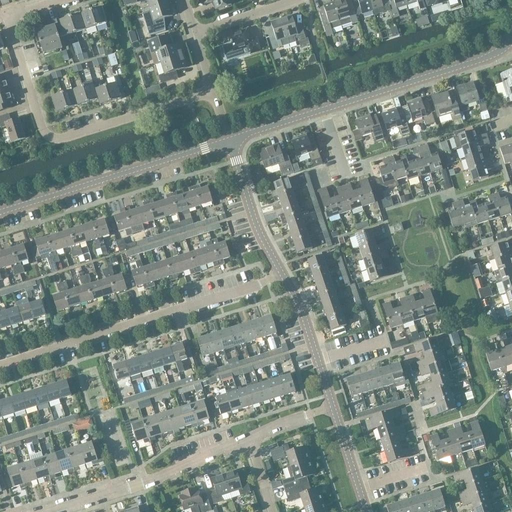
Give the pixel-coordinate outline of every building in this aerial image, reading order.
[(147,2),(150,11),(150,12),(169,6),(167,0),(139,0),(140,4),(147,2)] [(198,0),(199,4),(201,5),(202,4),(203,6),(214,2),(216,8),(231,3),(229,0),(198,0)] [(352,24),(358,22),(351,0),(345,2),(344,0),(342,0),(334,3),(341,27),(351,23),(352,24)] [(351,0),(358,22),(356,16),(362,14),(362,15),(372,11),(368,0),(351,0)] [(390,10),(389,6),(386,0),(368,0),(372,11),(374,15),(390,10)] [(396,9),(407,6),(404,0),(386,0),(389,6),(395,4),(396,9)] [(404,0),(407,6),(417,3),(419,11),(426,9),(423,0),(404,0)] [(331,30),(341,27),(334,3),(323,6),(325,11),(319,13),(326,37),(333,35),(331,30)] [(150,12),(150,11),(142,14),(148,31),(163,26),(161,20),(172,16),(169,6),(150,12)] [(102,8),(91,11),(96,27),(106,24),(102,8)] [(96,27),(91,11),(81,15),(86,30),(96,27)] [(81,15),(70,18),(75,34),(86,30),(81,15)] [(281,19),(289,45),(305,40),(301,26),(295,28),(291,16),(281,19)] [(60,21),(62,27),(65,37),(75,34),(70,18),(60,21)] [(272,50),(289,45),(281,19),(270,23),(274,34),(268,36),(272,50)] [(58,37),(58,36),(55,26),(36,32),(40,43),(58,37)] [(230,44),(223,47),(226,58),(242,53),(241,50),(248,47),(250,54),(260,51),(257,39),(250,41),(246,30),(228,36),(230,44)] [(155,65),(161,63),(184,56),(180,45),(163,50),(161,43),(171,40),(170,36),(148,43),(151,55),(144,57),(147,66),(154,64),(155,65)] [(62,48),(59,39),(58,37),(40,43),(43,54),(62,48)] [(272,58),(279,57),(278,50),(271,51),(272,58)] [(115,55),(108,57),(111,68),(118,66),(115,55)] [(188,68),(184,56),(161,63),(165,74),(158,76),(161,84),(173,80),(171,73),(188,68)] [(511,70),(500,74),(507,97),(503,98),(505,103),(511,101),(511,70)] [(0,93),(10,91),(6,79),(3,80),(1,75),(0,75),(0,93)] [(106,87),(110,103),(121,99),(116,84),(114,77),(107,79),(109,86),(106,87)] [(333,82),(335,87),(345,83),(343,78),(333,82)] [(98,100),(95,90),(93,84),(83,88),(88,103),(98,100)] [(462,105),(457,106),(460,113),(470,110),(468,104),(477,101),(478,105),(484,103),(480,90),(474,92),(472,84),(457,88),(462,105)] [(98,100),(100,106),(110,103),(106,87),(95,90),(98,100)] [(77,107),(88,103),(83,88),(73,91),(77,107)] [(13,102),(10,91),(0,93),(0,111),(11,108),(10,103),(13,102)] [(67,110),(77,107),(73,91),(62,94),(67,110)] [(460,113),(457,106),(456,104),(451,106),(447,93),(436,96),(437,97),(432,99),(438,117),(449,113),(451,121),(460,118),(459,114),(460,113)] [(57,113),(67,110),(62,94),(52,97),(57,113)] [(425,127),(435,124),(427,100),(421,102),(420,98),(412,101),(412,103),(406,105),(412,121),(422,118),(425,127)] [(400,136),(410,133),(402,110),(396,112),(395,108),(387,111),(388,113),(381,115),(387,131),(397,128),(400,136)] [(11,122),(9,114),(0,116),(0,126),(1,129),(6,127),(11,143),(25,139),(19,119),(11,122)] [(355,122),(358,131),(352,133),(355,142),(362,139),(361,137),(371,134),(374,142),(383,139),(375,116),(370,118),(369,115),(361,117),(361,119),(355,122)] [(461,147),(487,139),(485,134),(475,137),(473,131),(463,134),(462,130),(453,133),(454,136),(452,137),(456,149),(461,147)] [(322,164),(320,159),(312,137),(307,139),(306,135),(296,139),(296,140),(292,142),(297,158),(308,155),(310,163),(311,163),(312,167),(322,164)] [(464,159),(480,154),(478,148),(489,145),(487,139),(461,147),(464,159)] [(511,144),(499,148),(504,165),(510,163),(511,169),(511,144)] [(421,147),(430,174),(441,171),(436,155),(430,157),(427,145),(421,147)] [(279,170),(290,166),(285,152),(280,154),(277,146),(259,152),(264,169),(278,164),(279,170)] [(418,178),(430,174),(421,147),(416,148),(419,160),(413,161),(418,178)] [(468,170),(491,163),(489,158),(482,160),(480,154),(464,159),(468,170)] [(406,178),(401,162),(395,164),(393,157),(388,159),(395,181),(406,178)] [(407,182),(418,178),(413,161),(407,163),(405,157),(400,159),(401,162),(406,178),(407,182)] [(395,181),(388,159),(382,160),(384,167),(378,169),(381,178),(375,180),(378,190),(385,188),(383,185),(395,181)] [(492,169),(491,163),(468,170),(471,182),(488,177),(486,171),(492,169)] [(307,187),(311,185),(307,173),(303,175),(307,187)] [(272,198),(292,192),(288,180),(274,185),(276,192),(271,193),(272,198)] [(357,192),(362,208),(374,204),(366,180),(360,182),(362,190),(357,192)] [(315,197),(311,185),(307,187),(311,199),(315,197)] [(362,208),(357,192),(352,193),(350,185),(343,187),(351,212),(362,208)] [(194,188),(200,207),(212,203),(207,188),(200,190),(199,186),(194,188)] [(351,212),(343,187),(337,189),(340,198),(334,199),(339,215),(351,212)] [(200,207),(194,188),(189,189),(191,194),(184,196),(189,211),(200,207)] [(328,219),(339,215),(334,199),(329,201),(325,189),(318,191),(328,219)] [(292,192),(272,198),(274,203),(279,202),(282,208),(296,204),(292,192)] [(492,195),(499,218),(511,214),(505,198),(499,200),(497,193),(492,195)] [(189,211),(184,196),(177,198),(176,194),(171,195),(177,214),(189,211)] [(177,214),(171,195),(166,197),(167,201),(160,203),(165,218),(177,214)] [(489,203),(483,205),(488,222),(499,218),(492,195),(487,197),(489,203)] [(315,210),(319,209),(315,197),(311,199),(315,210)] [(165,218),(160,203),(154,205),(152,201),(147,202),(154,222),(165,218)] [(475,222),(470,206),(464,208),(462,201),(457,203),(464,225),(475,222)] [(476,226),(488,222),(483,205),(477,207),(475,201),(469,203),(470,206),(475,222),(476,226)] [(144,208),(137,210),(142,226),(154,222),(147,202),(142,204),(144,208)] [(453,229),(464,225),(457,203),(451,204),(453,211),(447,213),(453,229)] [(298,209),(296,204),(282,208),(284,215),(279,217),(280,222),(300,215),(299,214),(306,212),(304,206),(298,209)] [(142,226),(137,210),(130,212),(129,208),(124,210),(130,229),(142,226)] [(319,222),(323,221),(319,209),(315,210),(319,222)] [(130,229),(124,210),(119,211),(120,216),(113,218),(118,233),(125,231),(127,237),(132,236),(130,229)] [(300,215),(280,222),(282,227),(287,225),(289,232),(304,227),(300,215)] [(205,221),(206,226),(218,222),(217,217),(205,221)] [(104,221),(92,224),(100,249),(102,256),(107,255),(103,241),(102,242),(101,238),(109,236),(104,221)] [(195,229),(206,226),(205,221),(193,225),(195,229)] [(327,233),(323,221),(319,222),(323,234),(327,233)] [(81,228),(85,243),(93,241),(94,244),(93,244),(95,251),(100,249),(92,224),(81,228)] [(394,234),(403,231),(400,224),(392,226),(394,234)] [(181,229),(183,233),(195,229),(193,225),(181,229)] [(287,240),(288,245),(307,239),(307,238),(313,236),(311,231),(306,233),(304,227),(289,232),(292,238),(287,240)] [(69,232),(76,257),(82,255),(80,249),(79,249),(78,246),(85,243),(81,228),(69,232)] [(170,232),(171,237),(183,233),(181,229),(170,232)] [(358,249),(375,243),(373,239),(381,236),(379,229),(354,237),(358,249)] [(72,258),(76,257),(69,232),(58,235),(63,250),(70,248),(71,251),(70,252),(72,258)] [(158,236),(160,240),(171,237),(170,232),(158,236)] [(327,233),(323,234),(327,248),(332,247),(327,233)] [(55,253),(63,250),(58,235),(46,239),(54,264),(55,264),(59,262),(57,256),(56,256),(55,253)] [(148,244),(160,240),(158,236),(146,240),(148,244)] [(37,248),(32,249),(35,259),(40,257),(40,258),(40,257),(41,261),(47,260),(51,274),(57,272),(55,264),(54,264),(46,239),(42,240),(41,237),(35,239),(36,242),(35,242),(37,248)] [(217,239),(212,241),(214,248),(213,248),(219,267),(224,266),(223,261),(230,259),(225,244),(219,246),(217,239)] [(311,250),(307,239),(288,245),(290,250),(295,248),(297,255),(311,250)] [(136,248),(148,244),(146,240),(135,243),(136,248)] [(123,241),(117,243),(120,253),(125,251),(136,248),(135,243),(125,246),(123,241)] [(208,249),(202,251),(206,266),(213,264),(214,269),(219,267),(213,248),(212,242),(210,242),(206,244),(208,249)] [(377,249),(375,243),(358,249),(362,261),(386,253),(384,246),(377,249)] [(494,260),(511,254),(511,248),(508,249),(506,243),(490,248),(494,260)] [(12,249),(20,274),(25,273),(23,266),(21,267),(20,263),(29,261),(24,246),(12,249)] [(1,253),(5,268),(13,266),(14,269),(13,269),(15,276),(20,274),(12,249),(1,253)] [(200,268),(206,266),(202,251),(190,255),(196,275),(201,273),(200,268)] [(338,265),(343,264),(339,251),(334,253),(338,265)] [(389,260),(386,253),(362,261),(366,272),(382,267),(381,262),(389,260)] [(498,272),(511,267),(511,261),(511,260),(511,254),(494,260),(498,272)] [(191,276),(196,275),(190,255),(178,259),(183,274),(189,272),(191,276)] [(305,271),(306,275),(327,269),(323,257),(308,262),(310,269),(305,271)] [(177,275),(183,274),(178,259),(166,262),(172,282),(178,280),(177,275)] [(143,269),(144,269),(141,262),(136,263),(138,271),(131,273),(136,288),(143,286),(144,291),(149,290),(143,269)] [(168,283),(172,282),(166,262),(155,266),(159,281),(166,279),(168,283)] [(342,277),(347,275),(343,264),(338,265),(342,277)] [(155,266),(144,269),(143,269),(149,290),(155,288),(153,283),(159,281),(155,266)] [(384,272),(382,267),(366,272),(369,284),(394,276),(392,269),(384,272)] [(502,283),(511,279),(511,267),(498,272),(502,283)] [(107,270),(115,295),(126,291),(122,277),(114,279),(113,276),(114,275),(112,269),(107,270)] [(327,269),(306,275),(308,281),(313,279),(315,285),(330,281),(327,269)] [(115,295),(107,270),(102,272),(104,278),(105,278),(106,281),(99,284),(103,299),(115,295)] [(350,286),(347,275),(342,277),(346,288),(350,287),(350,286)] [(89,276),(84,277),(92,302),(103,299),(99,284),(91,286),(90,283),(91,282),(89,276)] [(76,291),(80,306),(92,302),(84,277),(79,279),(81,285),(83,285),(84,288),(76,291)] [(483,288),(480,279),(475,281),(478,289),(483,288)] [(505,294),(511,292),(511,279),(502,283),(505,294)] [(330,281),(315,285),(318,292),(313,293),(315,299),(334,292),(330,281)] [(80,306),(76,291),(68,293),(67,290),(68,289),(66,283),(61,284),(69,309),(80,306)] [(57,313),(69,309),(61,284),(56,286),(58,292),(59,292),(61,295),(53,298),(57,313)] [(354,299),(359,297),(355,285),(350,286),(350,287),(354,299)] [(489,288),(478,291),(481,300),(492,297),(489,288)] [(420,304),(425,319),(436,316),(428,291),(422,293),(425,302),(420,304)] [(334,292),(315,299),(316,304),(321,302),(323,309),(338,304),(334,292)] [(358,310),(363,309),(359,297),(354,299),(358,310)] [(425,319),(420,304),(415,305),(412,297),(405,299),(413,323),(425,319)] [(413,323),(405,299),(399,301),(402,309),(397,311),(402,327),(413,323)] [(30,305),(35,320),(46,316),(42,301),(30,305)] [(338,304),(323,309),(325,315),(320,317),(322,322),(342,316),(338,304)] [(390,331),(402,327),(397,311),(392,313),(389,304),(382,307),(390,331)] [(35,320),(30,305),(18,309),(23,324),(35,320)] [(0,309),(1,314),(0,314),(0,330),(0,331),(12,327),(7,312),(5,308),(0,309)] [(23,324),(18,309),(7,312),(12,327),(23,324)] [(366,320),(363,309),(358,310),(362,322),(366,320)] [(346,327),(342,316),(322,322),(324,327),(329,325),(333,339),(345,335),(343,328),(346,327)] [(260,321),(265,338),(272,336),(273,340),(277,338),(276,335),(277,335),(271,318),(260,321)] [(266,342),(265,338),(260,321),(249,324),(255,341),(261,339),(262,343),(266,342)] [(239,328),(244,344),(250,343),(251,346),(256,345),(255,341),(249,324),(239,328)] [(246,348),(244,344),(239,328),(229,331),(234,348),(240,346),(241,350),(246,348)] [(235,352),(234,348),(229,331),(218,334),(223,351),(230,349),(231,353),(235,352)] [(225,355),(223,351),(218,334),(208,338),(213,354),(219,352),(221,356),(225,355)] [(214,358),(213,354),(208,338),(197,341),(202,358),(208,356),(209,360),(214,358)] [(436,340),(404,351),(406,358),(422,352),(423,357),(439,351),(436,340)] [(505,368),(511,365),(511,358),(506,340),(501,341),(504,349),(497,352),(504,374),(507,374),(505,368)] [(397,341),(389,343),(392,350),(399,348),(397,341)] [(174,348),(171,349),(175,364),(178,373),(184,371),(181,362),(187,360),(192,358),(189,348),(184,350),(182,345),(181,346),(181,344),(179,344),(175,345),(174,346),(174,348)] [(502,375),(504,374),(497,352),(490,354),(487,346),(483,347),(491,372),(500,369),(502,375)] [(164,367),(175,364),(171,349),(159,353),(164,367)] [(270,352),(272,357),(283,353),(281,349),(270,352)] [(261,360),(272,357),(270,352),(260,356),(261,360)] [(443,363),(440,352),(423,357),(425,362),(417,365),(419,371),(443,363)] [(152,371),(164,367),(159,353),(148,356),(152,371)] [(141,375),(152,371),(148,356),(136,360),(141,375)] [(251,364),(261,360),(260,356),(249,359),(251,364)] [(273,360),(274,365),(285,361),(284,357),(273,360)] [(240,367),(251,364),(249,359),(239,362),(240,367)] [(129,378),(141,375),(136,360),(124,364),(129,378)] [(229,370),(240,367),(239,362),(228,366),(229,370)] [(443,363),(419,371),(421,378),(429,376),(431,380),(447,375),(451,374),(448,362),(443,363)] [(117,382),(129,378),(124,364),(113,367),(117,382)] [(400,365),(389,368),(394,386),(395,389),(401,387),(405,386),(409,385),(406,374),(403,375),(400,365)] [(219,374),(229,370),(228,366),(217,369),(219,374)] [(395,389),(394,386),(389,368),(377,372),(382,389),(390,387),(391,391),(395,390),(395,389)] [(368,375),(373,392),(379,390),(380,394),(383,393),(382,389),(377,372),(368,375)] [(282,375),(278,376),(284,396),(295,393),(290,376),(283,378),(282,375)] [(374,396),(373,392),(368,375),(357,378),(362,395),(369,394),(369,397),(374,396)] [(447,375),(431,380),(433,386),(425,388),(427,394),(448,388),(451,387),(447,375)] [(181,381),(182,386),(194,382),(193,377),(181,381)] [(271,378),(267,379),(268,383),(274,400),(284,396),(279,379),(272,381),(271,378)] [(363,399),(362,395),(357,378),(345,381),(351,399),(358,397),(359,400),(363,399)] [(171,389),(182,386),(181,381),(169,385),(171,389)] [(261,381),(257,382),(263,403),(274,400),(268,383),(262,385),(261,381)] [(55,385),(60,400),(72,396),(67,382),(55,385)] [(257,382),(246,386),(247,390),(253,407),(263,403),(257,382)] [(60,400),(55,385),(44,389),(48,403),(60,400)] [(159,393),(171,389),(169,385),(158,388),(159,393)] [(148,397),(159,393),(158,388),(146,392),(148,397)] [(240,388),(235,389),(242,410),(253,407),(247,390),(241,392),(240,388)] [(436,404),(452,399),(448,388),(427,394),(424,395),(426,402),(434,399),(436,404)] [(48,403),(44,389),(32,392),(37,407),(48,403)] [(235,389),(225,393),(226,396),(231,413),(242,410),(235,389)] [(37,407),(32,392),(20,396),(25,411),(37,407)] [(136,401),(148,397),(146,392),(135,396),(136,401)] [(215,399),(221,417),(231,413),(226,396),(220,398),(219,395),(215,396),(216,399),(215,399)] [(20,396),(9,400),(13,414),(25,411),(20,396)] [(125,404),(136,401),(135,396),(123,400),(125,404)] [(163,401),(162,396),(149,400),(151,405),(163,401)] [(409,398),(398,402),(399,406),(411,403),(409,398)] [(456,410),(452,399),(436,404),(437,409),(429,412),(431,418),(456,410)] [(0,412),(2,418),(13,414),(9,400),(0,402),(0,412)] [(203,402),(191,406),(198,427),(203,426),(202,422),(209,420),(203,402)] [(191,406),(179,410),(185,428),(191,426),(192,429),(198,427),(191,406)] [(179,410),(167,414),(174,435),(179,433),(178,430),(185,428),(179,410)] [(374,419),(377,430),(393,426),(391,420),(400,418),(398,411),(374,419)] [(167,414),(155,418),(161,435),(167,433),(168,436),(174,435),(167,414)] [(56,427),(67,423),(66,418),(54,422),(56,427)] [(155,418),(143,421),(150,442),(155,441),(154,437),(161,435),(155,418)] [(130,421),(124,423),(129,441),(135,439),(136,443),(143,441),(144,444),(150,442),(143,421),(131,425),(130,421)] [(44,431),(56,427),(54,422),(42,425),(44,431)] [(468,436),(473,451),(484,447),(476,423),(470,425),(473,434),(468,436)] [(32,434),(44,431),(42,425),(31,429),(32,434)] [(381,442),(405,435),(403,428),(394,430),(393,426),(377,430),(381,442)] [(473,451),(468,436),(463,437),(460,428),(453,431),(461,455),(473,451)] [(21,438),(32,434),(31,429),(19,433),(21,438)] [(444,443),(450,458),(461,455),(453,431),(447,433),(449,441),(444,443)] [(9,442),(21,438),(19,433),(8,436),(9,442)] [(384,454),(400,449),(398,443),(407,440),(405,435),(381,442),(384,454)] [(438,462),(450,458),(444,443),(439,444),(437,436),(430,438),(438,462)] [(80,447),(86,465),(92,463),(93,466),(104,462),(97,441),(80,447)] [(291,467),(310,461),(305,448),(289,453),(287,446),(275,449),(269,451),(273,462),(279,460),(279,461),(288,458),(291,467)] [(78,467),(86,465),(80,447),(68,451),(75,472),(80,471),(78,467)] [(400,449),(384,454),(388,466),(412,458),(410,451),(401,453),(400,449)] [(55,455),(61,472),(67,470),(69,474),(75,472),(68,451),(55,455)] [(54,475),(61,472),(55,455),(43,459),(50,480),(55,478),(54,475)] [(44,482),(50,480),(43,459),(31,463),(37,480),(43,478),(44,482)] [(475,460),(465,463),(467,469),(477,466),(475,460)] [(285,493),(309,485),(307,477),(314,475),(310,461),(291,467),(294,478),(281,482),(285,493)] [(31,482),(37,480),(31,463),(19,467),(26,488),(32,486),(31,482)] [(21,489),(26,488),(19,467),(7,470),(12,488),(19,486),(21,489)] [(465,487),(481,482),(478,470),(453,478),(455,484),(463,482),(465,487)] [(224,475),(230,493),(238,490),(240,496),(250,493),(246,479),(239,482),(237,473),(236,473),(235,471),(224,475)] [(215,489),(209,491),(214,505),(223,502),(221,496),(230,493),(224,475),(212,479),(213,480),(212,480),(215,489)] [(466,492),(458,494),(461,501),(485,493),(481,482),(465,487),(466,492)] [(311,492),(309,485),(285,493),(288,503),(301,499),(304,509),(323,503),(319,489),(311,492)] [(183,496),(179,497),(184,510),(198,506),(199,511),(207,511),(211,511),(208,499),(202,501),(199,491),(195,492),(194,489),(182,493),(183,496)] [(429,495),(434,511),(435,511),(440,510),(441,511),(445,511),(445,509),(439,491),(429,495)] [(485,493),(461,501),(463,507),(471,505),(472,510),(489,505),(485,493)] [(434,511),(429,495),(419,498),(423,511),(434,511)] [(423,511),(419,498),(408,501),(411,511),(423,511)] [(411,511),(408,501),(397,505),(399,511),(411,511)] [(326,511),(323,503),(304,509),(304,511),(326,511)]
